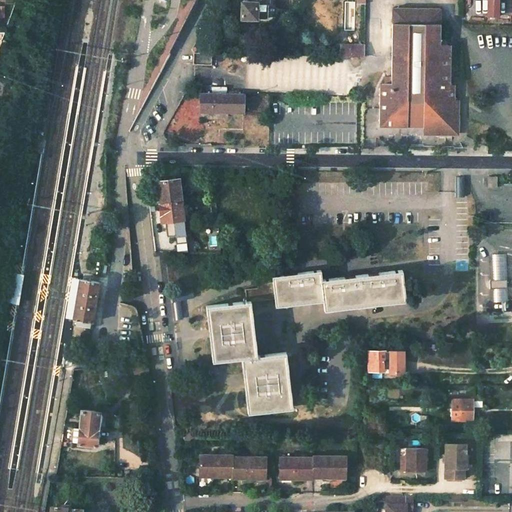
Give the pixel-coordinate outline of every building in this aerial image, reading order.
[(242,1),(241,17),(265,17),(266,0),(243,0),(244,1),(242,1)] [(384,131),(432,132),(435,136),(438,139),(446,140),(450,140),(453,139),(455,138),(457,136),(460,132),(460,109),(460,107),(459,105),(457,103),(455,102),(455,92),(454,90),(453,88),(451,88),(452,53),(451,50),(450,49),(448,47),(447,47),(440,47),(441,11),(392,10),(390,87),(384,87),(383,87),(382,88),(381,89),(380,91),(380,93),(379,128),(381,130),(384,131)] [(343,53),(343,58),(366,58),(366,56),(366,47),(343,47),(343,53)] [(191,54),(190,67),(210,67),(211,54),(191,54)] [(200,92),(199,113),(243,114),(243,94),(200,92)] [(487,176),(487,187),(497,187),(497,176),(487,176)] [(464,177),(455,177),(455,192),(455,197),(464,197),(464,177)] [(157,195),(158,206),(179,203),(176,178),(155,181),(157,195)] [(159,214),(160,222),(164,222),(166,236),(174,235),(175,243),(186,242),(185,234),(183,234),(179,203),(158,206),(159,214)] [(57,244),(61,215),(53,213),(48,241),(57,244)] [(490,254),(491,279),(506,279),(505,253),(490,254)] [(243,289),(244,302),(251,301),(273,299),(274,306),(321,302),(323,311),(404,301),(401,270),(320,279),(319,270),(271,276),(272,286),(243,289)] [(17,304),(22,275),(13,273),(8,302),(17,304)] [(68,319),(74,278),(72,277),(65,319),(68,319)] [(95,281),(74,277),(68,319),(89,322),(95,281)] [(491,279),(489,279),(489,288),(491,288),(506,287),(506,279),(491,279)] [(491,288),(492,313),(507,312),(506,287),(491,288)] [(240,359),(246,414),(291,410),(285,353),(257,356),(251,301),(244,302),(205,307),(211,362),(240,359)] [(368,351),(368,370),(383,370),(388,370),(388,373),(402,373),(403,352),(386,352),(368,351)] [(138,365),(138,374),(148,373),(147,364),(138,365)] [(459,387),(458,396),(475,396),(475,387),(459,387)] [(451,398),(451,420),(472,421),(472,399),(451,398)] [(82,411),(80,427),(99,429),(101,412),(82,411)] [(80,427),(78,446),(97,447),(99,429),(80,427)] [(444,443),(444,479),(463,479),(463,469),(464,454),(465,454),(465,444),(444,443)] [(401,464),(400,480),(425,480),(426,449),(424,449),(407,448),(407,458),(407,464),(401,464)] [(198,455),(198,474),(213,474),(213,480),(221,480),(221,477),(232,477),(232,458),(232,456),(198,455)] [(232,477),(231,480),(242,480),(242,482),(251,482),(251,477),(265,478),(266,458),(232,458),(232,477)] [(278,458),(278,475),(293,476),(293,482),(301,482),(301,479),(311,479),(311,460),(312,458),(278,458)] [(311,479),(311,481),(321,481),(321,484),(329,484),(329,478),(345,479),(346,460),(311,460),(311,479)] [(410,511),(411,496),(385,496),(385,511),(410,511)]
